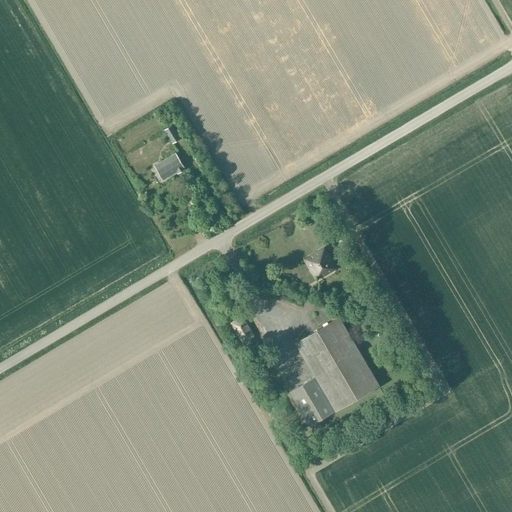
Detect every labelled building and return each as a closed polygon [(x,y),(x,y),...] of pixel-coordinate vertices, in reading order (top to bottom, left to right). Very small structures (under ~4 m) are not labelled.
[(179,140),(171,126),(164,130),(173,144),(179,140)] [(178,173),(185,169),(176,155),(169,159),(170,161),(157,169),(163,180),(177,171),(178,173)] [(324,277),(337,269),(324,249),(305,260),(315,276),(322,272),(324,277)] [(380,385),(380,384),(339,316),(295,342),(314,377),(289,391),(309,426),(380,385)] [(244,343),(254,337),(242,317),(232,323),(244,343)] [(293,377),(298,373),(295,368),(289,372),(293,377)]
